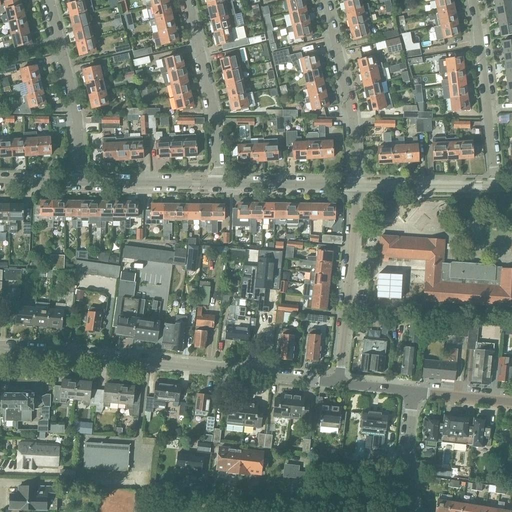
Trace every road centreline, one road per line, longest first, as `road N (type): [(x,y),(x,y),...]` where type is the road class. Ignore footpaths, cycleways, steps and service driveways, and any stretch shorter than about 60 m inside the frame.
road 1 (unclassified): [(339,383),(0,349)]
road 2 (residential): [(339,383),(354,185)]
road 3 (residential): [(354,185),(349,97),(324,0)]
road 4 (residential): [(493,186),(471,0)]
road 5 (residential): [(74,182),(78,117),(51,0)]
road 6 (residential): [(216,182),(212,100),(187,0)]
road 7 (unclassified): [(74,182),(216,182)]
road 8 (unclassified): [(354,185),(493,186)]
road 9 (unclassified): [(216,182),(354,185)]
road 10 (unclassified): [(415,511),(406,460),(411,390)]
